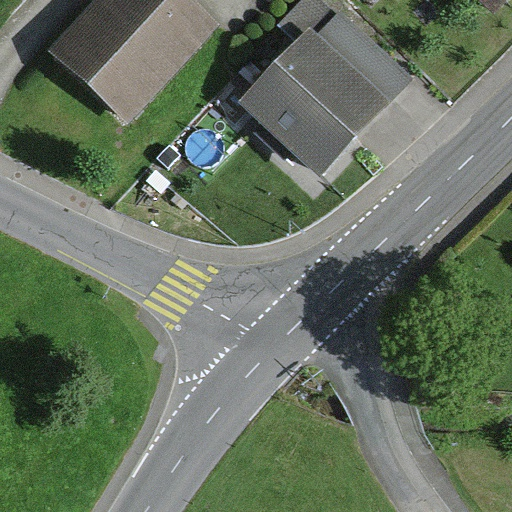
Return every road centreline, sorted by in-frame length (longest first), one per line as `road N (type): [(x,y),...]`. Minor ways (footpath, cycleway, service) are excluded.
road 1 (unclassified): [(275,343),(0,201)]
road 2 (unclassified): [(339,278),(364,389),(426,511)]
road 3 (tertiary): [(339,278),(511,114)]
road 4 (tertiary): [(146,511),(275,343)]
